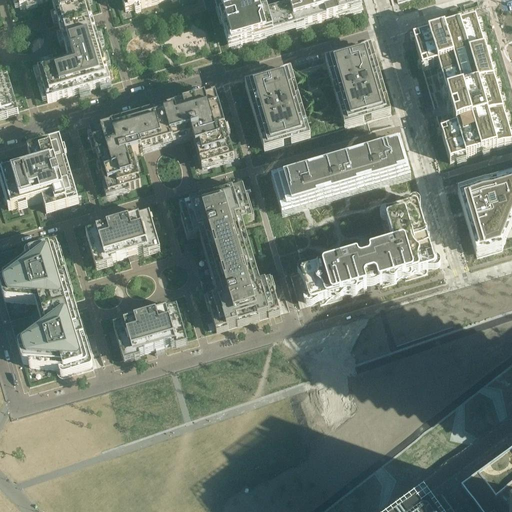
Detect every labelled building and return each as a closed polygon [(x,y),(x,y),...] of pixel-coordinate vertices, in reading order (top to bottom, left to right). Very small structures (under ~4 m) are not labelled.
[(17,0),(20,10),(20,11),(25,9),(26,9),(31,8),(32,7),(36,6),(46,3),(47,3),(51,2),(56,16),(58,26),(59,27),(60,31),(61,35),(62,37),(62,38),(65,48),(69,63),(65,64),(63,64),(54,67),(50,68),(43,70),(38,72),(39,75),(41,81),(42,86),(44,91),(45,94),(47,102),(47,104),(48,104),(79,95),(90,92),(100,89),(111,86),(111,85),(111,84),(106,70),(106,69),(106,68),(103,59),(102,55),(101,53),(100,49),(97,38),(95,32),(89,34),(85,22),(83,15),(89,13),(90,13),(88,7),(85,0),(17,0)] [(126,3),(129,13),(133,11),(135,11),(136,11),(140,10),(171,0),(172,0),(124,0),(125,0),(126,3)] [(218,0),(219,2),(221,7),(221,8),(226,24),(226,25),(229,35),(229,36),(232,45),(240,43),(241,45),(242,45),(247,44),(249,43),(252,42),(267,38),(270,37),(273,36),(271,30),(267,15),(264,6),(264,5),(264,4),(262,0),(218,0)] [(287,0),(289,6),(290,9),(294,23),(295,27),(303,24),(304,27),(305,27),(310,25),(350,14),(351,14),(351,13),(350,11),(358,9),(358,8),(357,3),(356,0),(287,0)] [(351,14),(350,14),(351,14),(351,16),(363,12),(359,0),(356,0),(357,3),(358,8),(358,9),(350,11),(351,13),(351,14)] [(26,9),(25,9),(27,15),(38,12),(36,6),(32,7),(31,8),(26,9)] [(217,8),(215,9),(220,27),(222,26),(226,25),(226,24),(224,16),(221,8),(221,7),(217,8)] [(267,15),(271,30),(272,30),(291,24),(293,23),(294,23),(290,9),(289,9),(286,10),(280,12),(267,15)] [(90,15),(90,13),(89,13),(83,15),(85,22),(89,34),(95,32),(95,31),(94,29),(90,15)] [(310,25),(305,27),(304,27),(303,24),(295,27),(294,27),(296,32),(305,29),(318,25),(318,24),(351,14),(350,14),(310,25)] [(415,47),(421,66),(426,65),(427,70),(438,67),(440,75),(443,74),(444,77),(446,85),(449,93),(451,100),(453,108),(455,116),(456,119),(454,120),(456,128),(445,131),(447,136),(442,138),(450,165),(458,163),(465,161),(482,156),(481,154),(488,152),(489,154),(490,154),(489,152),(496,150),(496,152),(511,146),(511,144),(511,142),(509,134),(507,126),(504,119),(502,111),(500,103),(497,95),(495,87),(493,79),(491,72),(488,64),(486,56),(484,48),(482,41),(479,33),(477,25),(476,20),(459,25),(460,27),(453,29),(452,27),(451,27),(452,29),(451,29),(445,31),(445,29),(434,32),(418,37),(414,38),(413,38),(413,40),(414,42),(415,44),(415,47)] [(291,24),(272,30),(271,30),(273,36),(274,38),(287,34),(290,33),(296,32),(305,29),(305,27),(304,27),(303,24),(295,27),(294,23),(293,23),(291,24)] [(225,37),(229,49),(242,46),(242,45),(241,45),(240,43),(232,45),(229,36),(229,35),(227,36),(225,37)] [(274,38),(273,36),(270,37),(269,37),(267,38),(252,42),(249,43),(247,44),(242,45),(242,46),(254,42),(254,44),(274,38)] [(369,52),(388,116),(347,128),(348,129),(367,124),(391,116),(372,51),(371,49),(369,50),(352,55),(352,56),(369,52)] [(388,116),(369,52),(352,56),(349,57),(328,63),(347,128),(388,116)] [(426,65),(421,66),(417,67),(418,71),(422,70),(423,71),(424,71),(425,75),(428,74),(427,70),(426,65)] [(452,113),(454,120),(456,119),(455,116),(453,108),(451,100),(449,93),(446,85),(444,77),(443,74),(440,75),(442,81),(442,82),(444,89),(445,90),(447,97),(447,98),(451,112),(452,113)] [(41,81),(39,75),(34,76),(37,87),(42,86),(41,81)] [(308,140),(289,75),(288,75),(268,81),(248,87),(267,151),(308,140)] [(446,85),(444,77),(437,79),(439,87),(446,85)] [(0,118),(17,113),(18,113),(18,112),(17,110),(15,102),(14,99),(9,81),(8,80),(0,82),(0,118)] [(245,88),(264,153),(308,141),(308,140),(267,151),(248,87),(245,88)] [(45,94),(44,91),(39,92),(43,106),(48,104),(47,104),(47,102),(45,94)] [(451,100),(449,93),(442,95),(444,102),(451,100)] [(132,156),(141,154),(142,153),(143,153),(147,152),(156,149),(169,145),(180,142),(189,139),(193,138),(194,142),(194,143),(195,146),(195,147),(197,153),(197,154),(202,170),(212,167),(214,166),(221,164),(224,163),(233,160),(234,160),(231,150),(231,147),(228,138),(225,129),(225,126),(224,125),(223,123),(223,121),(221,114),(220,111),(216,98),(216,97),(216,96),(199,101),(197,102),(195,102),(183,106),(182,106),(183,109),(180,110),(138,122),(134,123),(133,121),(125,123),(124,123),(123,124),(90,133),(90,134),(90,135),(93,143),(93,145),(96,154),(97,159),(100,166),(102,174),(104,179),(106,186),(109,197),(118,194),(121,193),(129,191),(141,187),(138,177),(137,175),(136,171),(133,162),(133,161),(133,160),(132,158),(132,156)] [(122,121),(123,124),(124,123),(125,123),(133,121),(181,107),(182,106),(183,106),(182,103),(122,121)] [(181,107),(133,121),(134,123),(138,122),(180,110),(183,109),(182,106),(181,107)] [(455,116),(453,108),(446,110),(449,118),(455,116)] [(438,139),(442,138),(447,136),(445,131),(444,127),(440,128),(441,132),(440,132),(441,133),(437,135),(438,139)] [(93,155),(96,154),(93,145),(93,143),(90,135),(87,135),(93,155)] [(143,153),(142,153),(143,156),(193,141),(193,142),(194,143),(202,173),(234,163),(233,160),(224,163),(221,164),(214,166),(212,167),(202,170),(197,154),(197,153),(195,147),(195,146),(194,142),(193,138),(189,139),(180,142),(169,145),(156,149),(147,152),(143,153)] [(28,207),(43,203),(45,211),(45,212),(46,215),(57,212),(69,209),(79,206),(76,195),(73,187),(73,185),(73,184),(71,184),(72,185),(70,186),(68,179),(66,173),(68,173),(69,173),(69,172),(69,171),(65,157),(62,150),(61,144),(60,142),(59,142),(55,144),(50,145),(38,149),(37,149),(35,149),(28,152),(28,153),(32,167),(19,171),(18,171),(17,172),(8,174),(1,176),(5,190),(6,194),(11,212),(18,210),(23,208),(22,206),(26,204),(27,207),(28,207)] [(331,160),(331,162),(271,180),(282,218),(288,216),(304,212),(306,211),(309,210),(327,205),(344,200),(347,199),(349,198),(367,193),(384,188),(387,187),(389,187),(406,182),(411,180),(400,142),(340,160),(339,159),(351,155),(351,154),(350,153),(339,156),(330,158),(331,160)] [(459,196),(462,208),(462,210),(463,212),(464,215),(465,217),(477,259),(502,252),(502,251),(506,242),(508,236),(511,230),(511,226),(511,177),(458,193),(459,196)] [(129,191),(109,197),(106,186),(103,187),(106,201),(130,194),(129,191)] [(189,206),(179,208),(180,210),(182,219),(185,227),(185,229),(186,230),(186,231),(189,241),(199,238),(202,237),(202,239),(203,240),(205,246),(205,247),(207,254),(208,255),(208,256),(208,258),(210,264),(211,265),(211,267),(248,257),(248,256),(245,247),(245,245),(242,237),(243,236),(242,235),(241,230),(240,226),(242,225),(253,222),(250,212),(249,210),(249,209),(248,207),(246,200),(243,191),(243,190),(232,193),(228,194),(227,194),(225,195),(222,196),(221,196),(222,200),(206,205),(203,206),(202,202),(200,202),(197,203),(195,204),(194,204),(189,206)] [(303,286),(305,290),(307,298),(307,299),(306,299),(305,300),(304,301),(304,302),(304,304),(304,305),(304,306),(305,307),(306,308),(307,309),(308,309),(309,310),(310,310),(311,310),(312,309),(314,308),(316,307),(318,305),(319,305),(320,306),(320,307),(321,307),(322,307),(323,307),(324,307),(325,307),(326,306),(327,305),(328,303),(329,302),(331,301),(332,300),(334,300),(335,301),(336,301),(337,301),(337,300),(338,299),(340,298),(341,298),(342,297),(344,297),(347,297),(349,297),(351,298),(352,298),(354,298),(355,298),(356,297),(357,297),(357,296),(357,295),(357,293),(364,291),(365,291),(366,290),(367,290),(369,290),(372,290),(374,289),(375,288),(376,288),(378,287),(380,286),(381,286),(382,286),(389,284),(389,285),(390,286),(391,287),(392,287),(393,287),(394,286),(395,286),(396,285),(396,284),(397,284),(398,283),(400,281),(401,280),(403,280),(404,279),(404,280),(405,280),(406,280),(407,280),(407,279),(408,279),(409,278),(410,278),(411,277),(412,277),(414,277),(415,276),(417,276),(419,277),(420,277),(421,278),(422,278),(423,278),(424,278),(425,277),(426,277),(427,276),(427,275),(427,274),(427,273),(428,273),(430,273),(433,273),(435,273),(437,273),(438,272),(439,271),(440,270),(440,269),(440,268),(440,267),(440,265),(439,264),(438,263),(437,262),(436,262),(435,261),(433,261),(431,252),(430,249),(429,242),(429,241),(429,240),(428,240),(427,241),(426,236),(427,235),(427,234),(423,227),(421,221),(421,216),(420,213),(420,210),(420,206),(420,205),(419,204),(419,203),(417,202),(416,202),(414,201),(413,202),(412,202),(411,203),(410,204),(409,206),(409,207),(409,208),(408,209),(408,208),(407,207),(407,206),(406,205),(404,205),(403,205),(402,206),(402,207),(401,208),(401,209),(401,210),(401,211),(399,211),(394,212),(391,213),(388,213),(386,212),(385,212),(383,213),(382,214),(381,214),(381,216),(380,217),(380,218),(380,219),(380,220),(381,222),(382,223),(384,224),(386,224),(387,224),(387,225),(386,225),(385,225),(384,226),(384,227),(384,228),(384,230),(384,231),(385,231),(386,232),(387,232),(388,232),(389,232),(391,237),(391,239),(391,240),(391,241),(391,242),(391,243),(391,244),(391,245),(392,245),(393,245),(394,247),(386,249),(384,249),(383,250),(379,251),(378,251),(376,251),(375,251),(374,251),(373,251),(372,251),(372,252),(372,253),(371,253),(370,253),(370,254),(369,254),(368,254),(367,254),(366,254),(364,254),(363,255),(361,255),(360,256),(358,257),(357,258),(356,258),(354,258),(353,257),(352,257),(351,258),(350,258),(350,259),(349,259),(348,260),(347,260),(330,265),(330,264),(329,264),(328,264),(328,265),(327,266),(325,266),(324,267),(316,269),(316,268),(315,267),(314,266),(312,266),(311,266),(310,267),(309,268),(309,269),(309,271),(308,272),(308,271),(308,270),(306,269),(305,268),(303,268),(302,268),(301,268),(300,269),(299,270),(298,271),(297,273),(297,274),(297,275),(298,277),(299,278),(300,280),(302,283),(303,286)] [(132,222),(131,223),(123,225),(119,226),(110,229),(108,229),(108,230),(107,230),(86,236),(87,238),(92,256),(93,259),(95,267),(96,268),(112,264),(128,259),(129,259),(133,257),(137,256),(143,255),(159,250),(159,248),(156,240),(156,237),(151,220),(150,217),(133,222),(132,222)] [(66,299),(67,299),(68,299),(68,298),(69,297),(70,296),(70,295),(70,294),(70,293),(70,292),(70,291),(66,277),(66,276),(60,255),(56,256),(54,249),(54,248),(53,248),(53,247),(52,247),(51,246),(49,247),(30,252),(28,253),(27,253),(27,254),(26,254),(26,255),(25,255),(25,256),(25,257),(25,258),(26,261),(24,263),(23,264),(20,266),(4,278),(4,279),(3,280),(3,281),(4,283),(1,285),(0,286),(0,287),(0,288),(4,302),(5,303),(5,304),(6,304),(7,304),(32,306),(34,306),(35,306),(40,307),(42,314),(45,320),(46,327),(42,330),(41,330),(40,332),(20,347),(19,347),(19,348),(18,349),(18,350),(23,364),(23,365),(24,366),(25,366),(26,367),(28,367),(29,368),(29,369),(30,369),(30,370),(31,370),(50,372),(54,372),(56,372),(59,372),(60,376),(61,377),(61,378),(62,378),(62,379),(63,379),(64,379),(73,376),(87,372),(88,372),(88,371),(89,371),(89,370),(89,369),(89,368),(87,361),(90,360),(84,338),(80,324),(79,323),(79,322),(78,321),(77,320),(76,319),(75,319),(74,319),(73,319),(72,319),(71,319),(65,321),(64,315),(63,311),(62,308),(60,302),(66,300),(66,299)] [(209,301),(207,302),(210,311),(210,313),(211,314),(211,316),(216,332),(216,334),(228,331),(237,328),(238,328),(237,324),(247,321),(257,319),(258,322),(259,322),(268,319),(270,319),(273,317),(280,316),(271,284),(270,283),(269,283),(260,286),(258,287),(255,278),(254,276),(251,268),(251,266),(248,257),(211,267),(211,268),(212,269),(212,270),(214,277),(214,278),(215,280),(215,281),(217,287),(217,289),(219,295),(220,298),(217,299),(209,301)] [(155,317),(154,317),(150,318),(147,319),(136,323),(114,329),(114,330),(119,348),(120,350),(123,360),(123,361),(123,362),(139,357),(155,352),(160,351),(164,349),(170,348),(187,343),(186,342),(186,341),(183,332),(183,329),(178,313),(177,310),(155,317)] [(511,511),(511,453),(460,492),(475,511),(511,511)]
